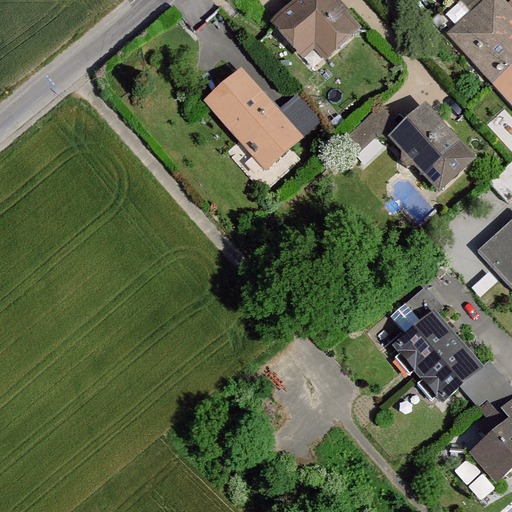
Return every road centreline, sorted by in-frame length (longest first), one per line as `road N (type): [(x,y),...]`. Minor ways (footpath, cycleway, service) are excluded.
road 1 (motorway): [(347,511),(148,0)]
road 2 (motorway): [(0,265),(111,511)]
road 3 (residential): [(0,127),(156,0)]
